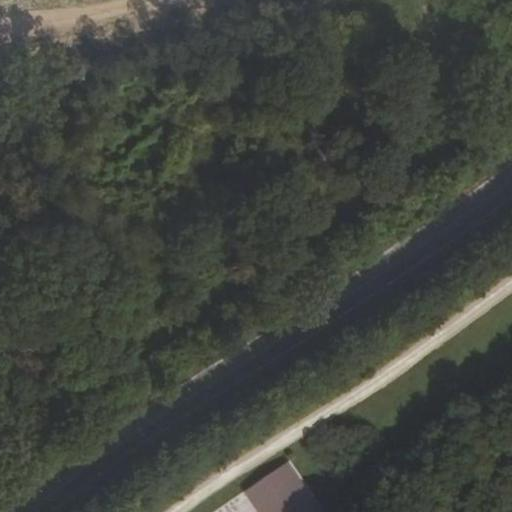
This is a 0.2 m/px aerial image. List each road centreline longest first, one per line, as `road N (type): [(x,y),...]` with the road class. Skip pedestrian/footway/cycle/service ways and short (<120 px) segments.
road 1 (tertiary): [(511,179),(150,422),(32,511)]
road 2 (track): [(511,278),(187,511)]
road 3 (track): [(0,37),(122,0)]
